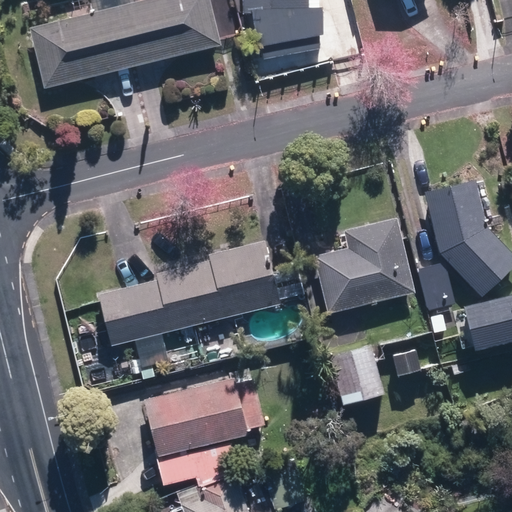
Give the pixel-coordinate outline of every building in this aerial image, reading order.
[(154,0),(29,30),(44,91),(223,48),(221,40),(240,35),(231,0),(154,0)] [(241,0),(242,16),(310,15),(310,13),(319,12),(318,0),(241,0)] [(437,253),(479,296),(511,265),(511,253),(487,227),(503,224),(501,216),(492,217),(483,181),(474,183),(473,179),(423,190),(437,253)] [(311,255),(326,314),(414,292),(395,217),(342,230),(344,235),(337,236),(340,248),(311,255)] [(97,293),(110,346),(279,304),(263,240),(207,254),(209,259),(155,273),(156,278),(97,293)] [(417,268),(427,311),(455,304),(444,262),(417,268)] [(452,312),(461,349),(471,346),(472,350),(511,340),(511,293),(461,306),(462,310),(452,312)] [(328,355),(341,403),(382,393),(369,345),(328,355)] [(392,355),(397,375),(419,369),(414,349),(392,355)] [(143,398),(156,456),(245,435),(243,428),(263,424),(252,378),(235,382),(234,377),(143,398)] [(295,459),(263,469),(275,509),(308,499),(295,459)] [(248,511),(234,476),(200,488),(198,484),(175,492),(182,511),(248,511)]
